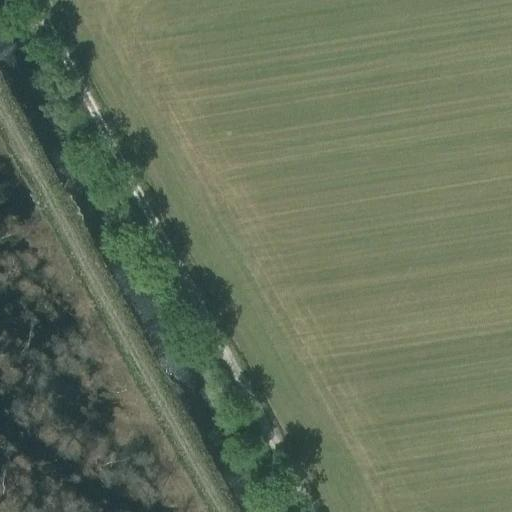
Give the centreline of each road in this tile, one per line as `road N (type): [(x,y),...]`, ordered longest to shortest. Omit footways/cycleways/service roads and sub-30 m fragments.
road 1 (track): [(306,511),(25,0)]
road 2 (track): [(0,105),(226,511)]
